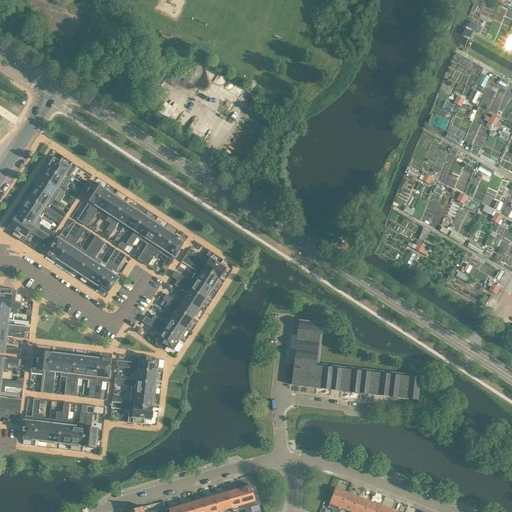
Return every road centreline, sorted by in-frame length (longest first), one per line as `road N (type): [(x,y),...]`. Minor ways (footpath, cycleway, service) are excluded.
road 1 (tertiary): [(511,376),(55,81)]
road 2 (residential): [(278,456),(95,511)]
road 3 (residential): [(0,260),(111,322),(143,275)]
road 4 (residential): [(457,511),(322,460),(291,457)]
